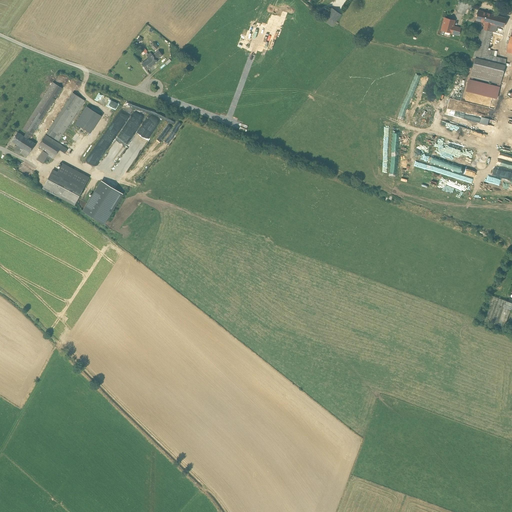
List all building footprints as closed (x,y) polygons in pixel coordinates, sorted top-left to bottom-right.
[(341,14),(331,7),(322,19),(332,26),(341,14)] [(487,12),(478,10),(476,21),(476,20),(484,22),(484,23),(485,22),(485,23),(488,23),(490,14),(487,14),(487,12)] [(506,18),(490,14),(488,23),(491,24),(497,26),(503,27),(506,18)] [(454,21),(445,18),(441,30),(451,32),(451,33),(458,35),(460,28),(453,26),(454,21)] [(484,29),(481,28),(473,58),(475,58),(505,65),(506,59),(493,56),(494,51),(488,49),(492,31),(495,32),(497,26),(491,24),(490,31),(484,29)] [(159,50),(153,55),(157,60),(163,55),(159,50)] [(148,59),(142,64),(147,70),(158,61),(157,60),(153,55),(148,59)] [(505,65),(475,58),(471,77),(500,84),(505,65)] [(408,117),(413,119),(428,77),(422,75),(408,117)] [(53,82),(23,129),(27,132),(24,136),(25,137),(19,146),(20,147),(17,153),(19,154),(20,153),(27,157),(36,144),(29,140),(62,88),(53,82)] [(73,93),(46,133),(58,141),(85,100),(73,93)] [(102,95),(99,101),(105,105),(106,103),(109,105),(112,100),(102,95)] [(450,98),(447,108),(451,109),(451,112),(455,113),(455,109),(451,108),(452,104),(455,105),(456,103),(460,103),(460,101),(450,98)] [(101,116),(87,107),(76,123),(91,133),(101,116)] [(93,158),(94,161),(95,159),(97,163),(103,152),(118,160),(122,151),(124,151),(127,146),(134,150),(133,140),(134,140),(133,139),(137,131),(136,131),(142,119),(134,115),(125,132),(113,134),(112,128),(110,132),(103,134),(98,143),(103,146),(104,150),(103,150),(103,152),(98,156),(93,153),(96,157),(93,158)] [(461,122),(437,123),(437,128),(493,128),(493,125),(488,125),(488,115),(463,115),(463,119),(461,119),(461,122)] [(24,136),(17,132),(12,141),(18,145),(19,146),(25,137),(24,136)] [(68,149),(45,135),(44,138),(60,148),(59,150),(65,153),(68,149)] [(60,148),(44,138),(39,144),(56,155),(59,150),(60,148)] [(56,155),(39,144),(38,147),(41,149),(40,150),(42,152),(40,155),(46,159),(48,156),(53,159),(56,155)] [(450,167),(470,172),(472,166),(477,167),(478,159),(437,149),(435,156),(415,151),(413,158),(414,158),(412,165),(449,174),(450,167)] [(511,161),(511,154),(497,151),(495,157),(511,161)] [(46,159),(40,155),(37,160),(43,163),(46,159)] [(76,170),(62,163),(58,172),(53,169),(43,188),(74,205),(89,177),(76,170)] [(511,173),(495,169),(493,176),(511,181),(511,173)] [(102,181),(83,211),(103,223),(111,210),(112,211),(122,194),(102,181)] [(505,300),(490,295),(480,323),(495,328),(496,324),(497,324),(504,307),(503,307),(505,300)] [(511,302),(505,300),(503,307),(504,307),(497,324),(504,327),(511,310),(511,302)]
